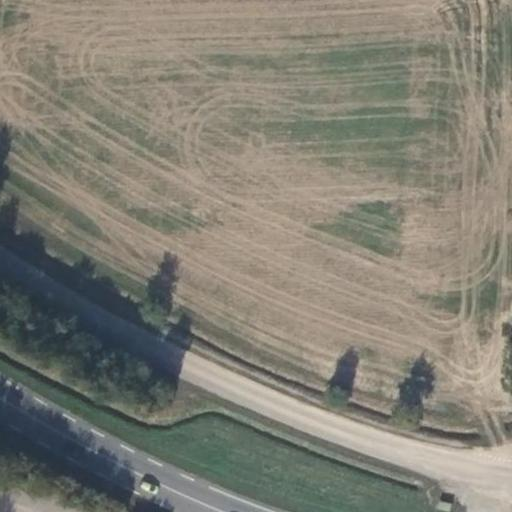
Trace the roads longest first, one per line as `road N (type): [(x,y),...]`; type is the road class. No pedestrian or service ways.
road 1 (tertiary): [(0,261),(135,342),(294,414),(418,458),(511,478)]
road 2 (primary): [(0,397),(223,511)]
